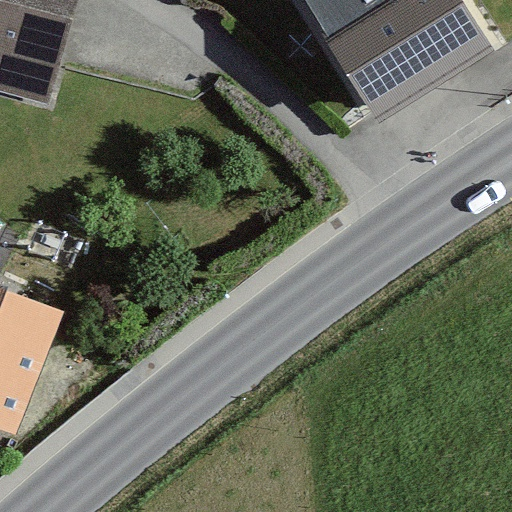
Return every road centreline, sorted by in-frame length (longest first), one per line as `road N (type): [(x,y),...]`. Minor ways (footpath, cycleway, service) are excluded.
road 1 (secondary): [(42,511),(130,434),(415,215)]
road 2 (residential): [(415,215),(149,0)]
